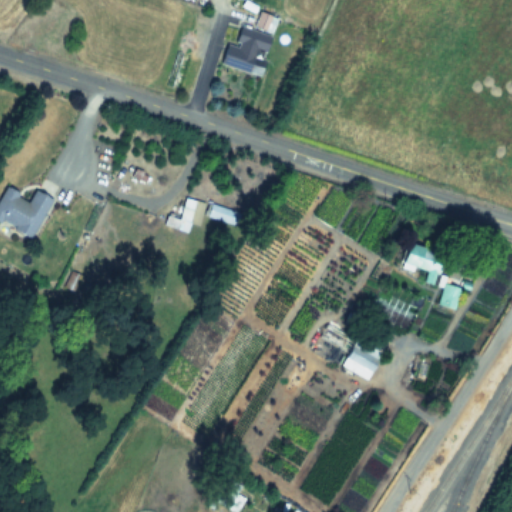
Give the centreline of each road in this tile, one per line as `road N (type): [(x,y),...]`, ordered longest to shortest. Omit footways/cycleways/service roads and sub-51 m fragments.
road 1 (residential): [(0,54),(511,224)]
road 2 (residential): [(384,511),(511,316)]
